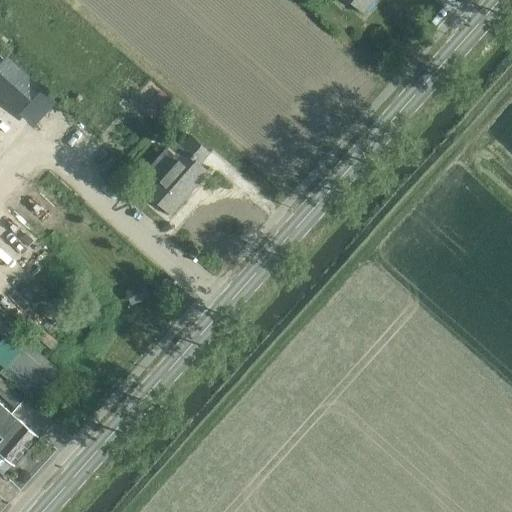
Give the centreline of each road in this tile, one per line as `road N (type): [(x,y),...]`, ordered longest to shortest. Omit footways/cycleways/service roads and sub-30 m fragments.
road 1 (secondary): [(47,511),(503,0)]
road 2 (track): [(232,303),(44,148),(0,192)]
